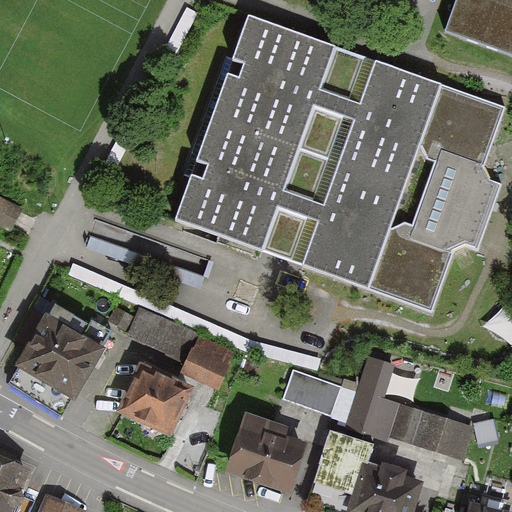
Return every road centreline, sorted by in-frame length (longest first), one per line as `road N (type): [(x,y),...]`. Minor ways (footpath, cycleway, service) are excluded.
road 1 (residential): [(183,0),(0,329)]
road 2 (tertiary): [(205,511),(0,410)]
